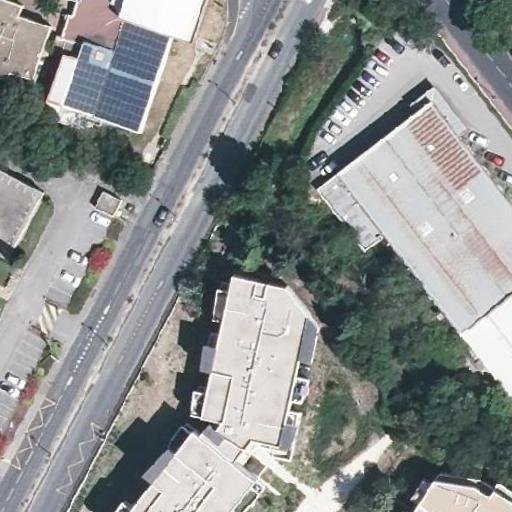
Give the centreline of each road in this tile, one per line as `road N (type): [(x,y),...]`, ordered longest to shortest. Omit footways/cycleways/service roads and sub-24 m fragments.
road 1 (secondary): [(270,0),(2,511)]
road 2 (secondary): [(43,511),(308,0)]
